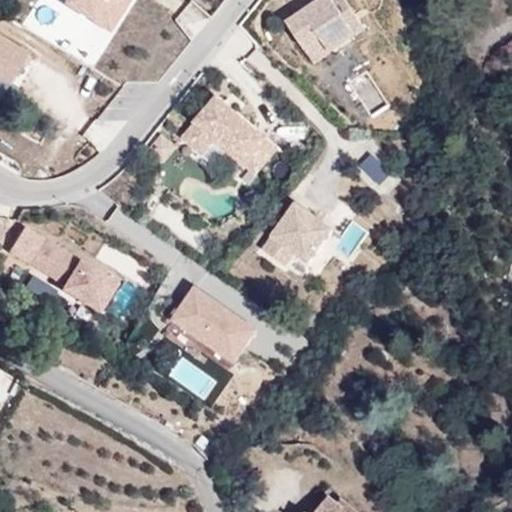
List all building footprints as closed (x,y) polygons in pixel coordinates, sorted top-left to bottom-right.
[(130,0),(66,0),(64,4),(110,32),(130,0)] [(345,0),(323,0),(288,23),(314,63),(365,29),(345,0)] [(190,2),(173,19),(191,37),(208,20),(190,2)] [(28,54),(0,37),(0,78),(10,85),(28,54)] [(219,99),(185,138),(202,153),(216,138),(258,172),(277,149),(219,99)] [(371,149),(356,164),(375,183),(390,168),(371,149)] [(298,204),(264,251),(285,266),(295,253),(309,263),(333,230),(298,204)] [(118,206),(105,222),(160,264),(172,248),(118,206)] [(46,241),(31,265),(65,285),(63,290),(99,312),(116,284),(46,241)] [(197,288),(174,320),(237,364),(259,332),(197,288)] [(347,511),(330,498),(318,511),(347,511)]
